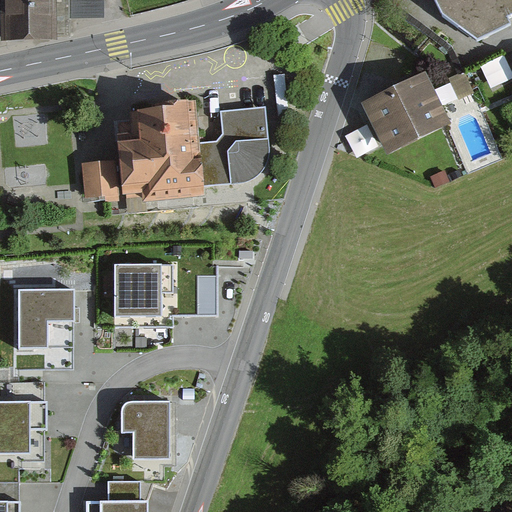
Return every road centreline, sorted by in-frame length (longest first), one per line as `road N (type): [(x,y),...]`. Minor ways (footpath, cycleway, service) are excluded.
road 1 (tertiary): [(243,369),(339,77),(352,17),(345,0)]
road 2 (secondary): [(0,70),(204,25),(265,1)]
road 3 (residential): [(243,369),(173,358),(127,377),(96,422),(64,511)]
road 4 (tertiary): [(192,511),(243,369)]
